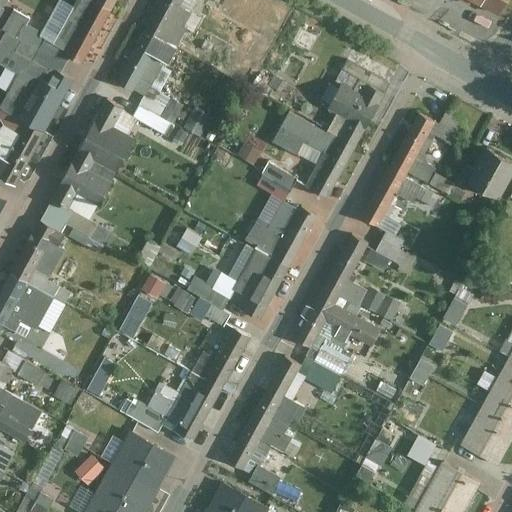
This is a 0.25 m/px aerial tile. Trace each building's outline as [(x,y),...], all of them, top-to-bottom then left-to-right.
[(0,0),(0,17),(2,19),(11,0),(0,0)] [(83,62),(111,10),(90,0),(76,0),(51,45),(83,62)] [(90,0),(111,10),(116,0),(90,0)] [(158,0),(144,29),(172,44),(190,12),(179,6),(182,0),(158,0)] [(470,0),(499,16),(507,0),(470,0)] [(172,44),(144,29),(117,81),(146,96),(172,44)] [(45,132),(72,81),(14,49),(19,41),(4,33),(0,39),(0,65),(16,75),(0,105),(0,108),(25,123),(45,132)] [(355,147),(385,94),(359,79),(353,89),(341,83),(327,109),(337,114),(326,132),(355,147)] [(106,97),(75,151),(114,173),(133,139),(112,127),(124,107),(106,97)] [(187,126),(205,134),(216,112),(198,103),(187,126)] [(355,147),(326,132),(288,112),(272,143),(297,156),(304,144),(321,153),(303,186),(328,199),(355,147)] [(436,122),(419,113),(390,165),(407,175),(408,173),(428,184),(436,169),(421,161),(435,135),(430,132),(436,122)] [(0,178),(15,187),(45,132),(25,123),(3,161),(0,159),(0,178)] [(497,198),(511,169),(511,161),(485,147),(466,183),(497,198)] [(114,173),(75,151),(49,200),(67,210),(75,194),(96,206),(114,173)] [(407,175),(390,165),(361,217),(378,227),(396,195),(413,203),(416,198),(436,209),(441,198),(404,178),(407,175)] [(433,182),(457,193),(462,180),(438,169),(433,182)] [(290,268),(318,215),(300,205),(281,237),(255,223),(243,244),(256,251),(290,268)] [(57,248),(65,234),(39,220),(9,275),(52,298),(58,287),(32,272),(48,243),(57,248)] [(322,289),(339,298),(359,308),(367,291),(349,282),(370,244),(353,234),(322,289)] [(262,320),(290,268),(256,251),(233,291),(250,300),(244,311),(262,320)] [(145,285),(168,297),(176,284),(153,271),(145,285)] [(46,309),(52,298),(9,275),(0,292),(0,332),(3,327),(11,332),(19,319),(10,314),(21,295),(46,309)] [(191,309),(199,296),(181,286),(174,299),(191,309)] [(322,289),(294,338),(311,348),(325,322),(372,348),(381,330),(335,305),(339,298),(322,289)] [(138,336),(157,301),(141,293),(123,328),(138,336)] [(451,315),(463,320),(470,303),(458,298),(451,315)] [(222,391),(250,338),(232,329),(215,359),(202,352),(199,359),(182,350),(174,365),(222,391)] [(129,336),(111,350),(123,365),(140,352),(129,336)] [(511,352),(491,391),(511,403),(511,352)] [(302,365),(285,356),(258,407),(289,424),(292,419),(299,423),(306,409),(284,397),(302,365)] [(30,358),(23,370),(51,387),(58,375),(30,358)] [(14,368),(0,360),(0,389),(2,390),(14,368)] [(222,391),(174,365),(171,370),(186,379),(159,426),(194,445),(222,391)] [(2,390),(0,389),(0,431),(23,445),(41,411),(2,390)] [(511,403),(491,391),(484,404),(511,420),(511,403)] [(511,420),(484,404),(462,443),(498,464),(511,439),(511,420)] [(283,435),(289,424),(258,407),(227,463),(243,472),(261,441),(287,456),(295,442),(283,435)] [(91,433),(73,425),(64,445),(82,453),(91,433)] [(111,465),(158,490),(175,456),(129,432),(111,465)] [(370,457),(385,464),(393,447),(378,441),(370,457)] [(14,452),(0,444),(0,472),(3,474),(14,452)] [(79,469),(93,483),(110,465),(95,451),(79,469)] [(438,472),(424,497),(451,511),(463,511),(480,482),(444,462),(438,472)] [(145,511),(158,490),(111,465),(86,511),(145,511)] [(223,478),(205,509),(210,511),(265,511),(270,505),(223,478)] [(32,483),(19,511),(50,511),(59,494),(32,483)] [(417,510),(420,511),(451,511),(424,497),(417,510)]
